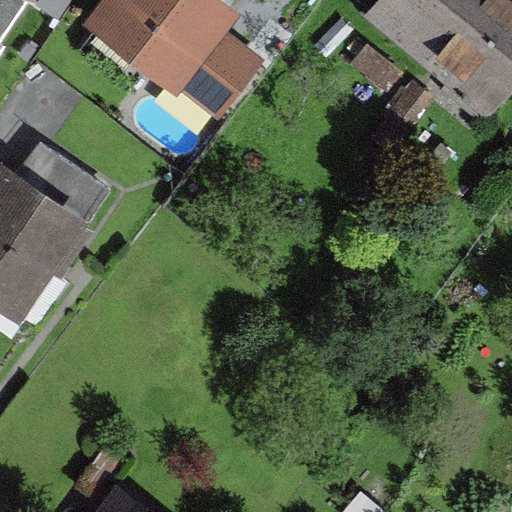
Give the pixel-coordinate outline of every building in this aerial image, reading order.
[(0,0),(0,54),(36,0),(0,0)] [(255,8),(244,0),(110,0),(95,19),(189,93),(194,87),(229,116),(279,54),(242,25),(255,8)] [(511,101),(511,0),(390,0),(378,13),(497,118),(511,101)] [(442,93),(381,42),(364,62),(402,94),(389,109),(412,128),(442,93)] [(117,179),(56,137),(37,164),(19,152),(0,179),(0,294),(35,318),(66,272),(74,277),(113,220),(97,209),(117,179)] [(173,511),(133,480),(107,511),(173,511)]
